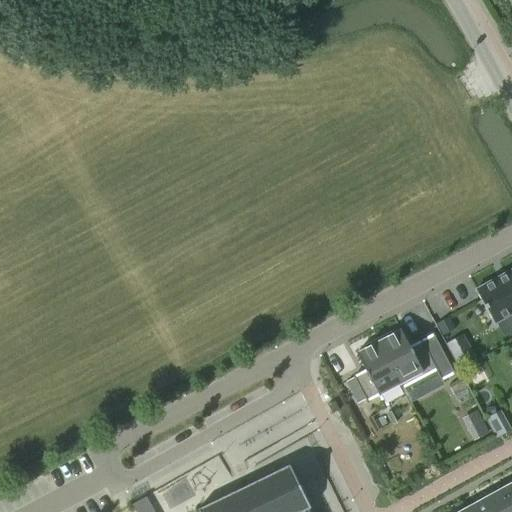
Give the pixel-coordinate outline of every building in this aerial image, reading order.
[(511,313),(511,269),(476,290),(494,324),(511,313)] [(445,321),(437,325),(442,334),(450,330),(445,321)] [(401,383),(400,384),(402,388),(436,370),(441,381),(453,374),(454,374),(433,334),(432,335),(422,341),(421,341),(420,341),(420,342),(410,347),(401,330),(400,330),(400,331),(392,335),(391,333),(378,340),(401,383)] [(461,368),(479,360),(467,334),(450,342),(461,368)] [(379,394),(400,384),(401,383),(378,340),(365,347),(366,349),(358,353),(357,353),(356,353),(365,370),(354,376),(354,378),(366,399),(367,402),(368,401),(378,395),(379,395),(380,395),(379,394)] [(358,403),(366,399),(354,378),(347,382),(358,403)] [(335,401),(333,402),(327,405),(332,414),(337,411),(339,410),(335,401)] [(486,420),(495,438),(509,430),(499,412),(486,420)] [(481,413),(469,419),(479,438),(491,432),(481,413)] [(290,465),(198,509),(198,511),(302,511),(310,508),(290,465)] [(172,507),(196,495),(189,481),(165,494),(172,507)] [(511,483),(502,489),(511,507),(511,483)] [(511,511),(511,507),(502,489),(483,499),(490,511),(511,511)] [(132,503),(137,511),(155,511),(146,495),(132,503)] [(490,511),(483,499),(465,509),(466,511),(490,511)]
